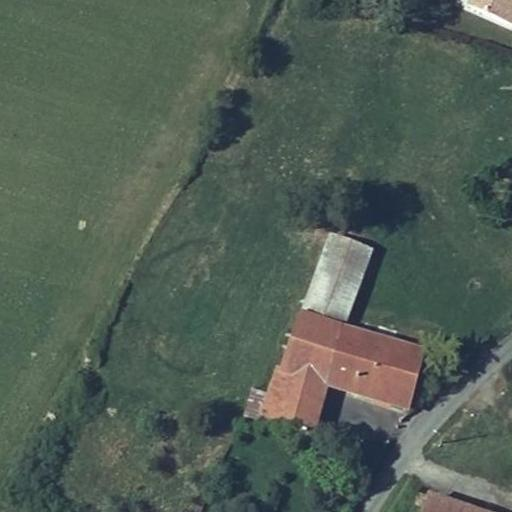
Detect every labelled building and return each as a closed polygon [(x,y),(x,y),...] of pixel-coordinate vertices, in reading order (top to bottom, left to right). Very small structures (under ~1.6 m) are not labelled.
[(511,28),(511,0),(452,0),(451,3),(511,28)] [(301,401),(308,380),(327,386),(406,409),(424,354),(342,329),(371,251),(332,236),(283,371),(278,370),(270,391),(301,401)] [(308,380),(301,401),(321,407),(327,386),(308,380)] [(265,404),(269,394),(255,388),(246,416),(260,421),(265,404)] [(317,421),(321,407),(301,401),(270,391),(269,394),(265,404),(317,421)] [(260,421),(312,437),(317,421),(265,404),(260,421)] [(422,511),(470,511),(419,495),(417,506),(424,509),(422,511)]
